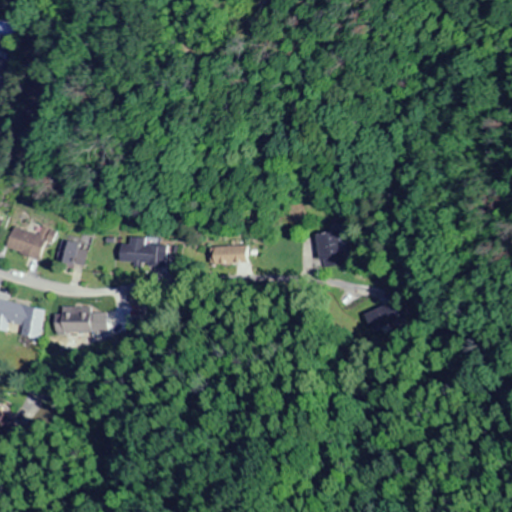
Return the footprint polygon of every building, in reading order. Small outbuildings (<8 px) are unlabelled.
[(9,252),(44,261),(52,231),(39,227),(37,234),(14,229),(9,252)] [(344,258),(338,231),(319,235),(324,262),(344,258)] [(165,268),(166,246),(145,244),(145,239),(126,238),(124,265),(165,268)] [(75,244),(64,240),(57,261),(68,265),(75,244)] [(0,332),(37,339),(42,309),(0,301),(0,332)] [(91,308),(56,308),(56,341),(74,341),(74,335),(91,335),(91,308)]
